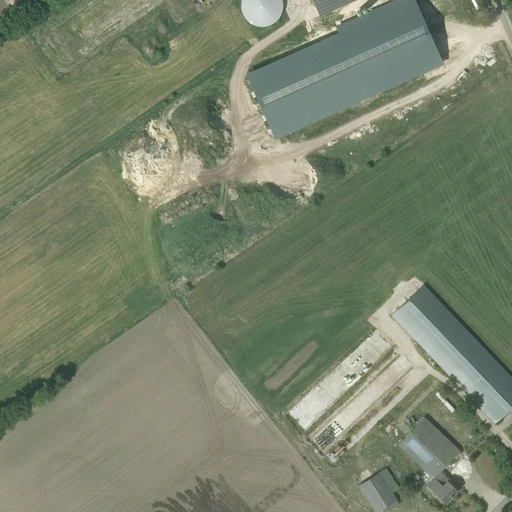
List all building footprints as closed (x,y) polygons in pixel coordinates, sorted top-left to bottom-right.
[(260,26),(261,26),(263,26),(265,26),(267,25),(269,25),(270,24),(272,23),(273,22),(275,21),(276,20),(277,18),(279,17),(280,15),(280,14),(281,12),(282,10),(282,9),(282,7),(282,5),(282,3),(282,1),(281,0),(241,0),(241,1),(240,3),(240,5),(240,7),(241,9),(241,10),(242,12),(242,14),(243,15),(244,17),(245,18),(247,20),(248,21),(249,22),(251,23),(253,24),(254,25),(256,25),(258,26),(260,26)] [(313,0),(321,15),(355,0),(313,0)] [(392,314),(495,423),(511,406),(511,378),(423,285),(392,314)] [(426,485),(438,496),(445,503),(458,490),(447,480),(438,472),(454,456),(456,458),(460,453),(458,451),(459,450),(423,416),(398,445),(432,478),(426,485)] [(359,486),(375,511),(376,511),(397,500),(392,493),(399,488),(386,468),(359,486)]
